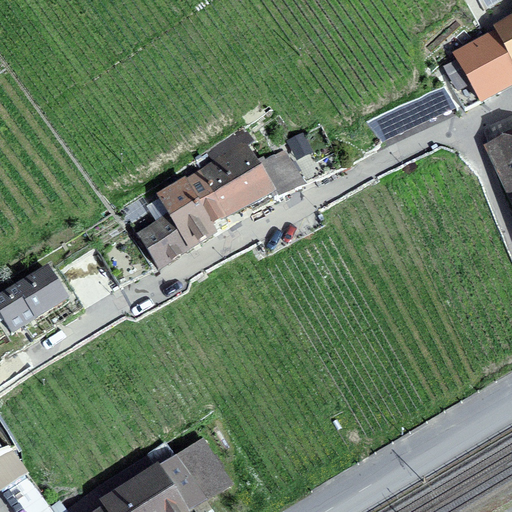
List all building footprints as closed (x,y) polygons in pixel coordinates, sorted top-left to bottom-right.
[(477,0),(483,11),(498,3),(496,0),(477,0)] [(479,57),(498,94),(511,86),(511,20),(497,30),(498,32),(492,36),(498,46),(479,57)] [(253,144),(244,129),(208,153),(215,164),(201,174),(225,220),(271,195),(258,167),(246,148),(253,144)] [(511,135),(490,146),(511,195),(511,135)] [(271,195),(275,202),(304,188),(283,152),(258,167),(271,195)] [(186,184),(211,229),(225,220),(201,174),(186,184)] [(139,237),(158,269),(215,237),(211,229),(186,184),(159,199),(170,219),(161,224),(139,237)] [(139,237),(161,224),(150,207),(129,223),(138,238),(139,237)] [(0,313),(12,333),(66,300),(48,272),(0,300),(0,313)] [(202,442),(175,459),(204,503),(230,486),(202,442)] [(189,511),(204,503),(175,459),(165,444),(97,491),(111,511),(189,511)] [(111,511),(97,491),(67,511),(111,511)]
